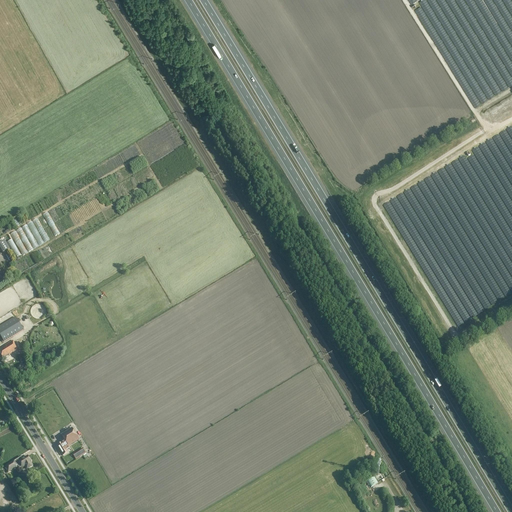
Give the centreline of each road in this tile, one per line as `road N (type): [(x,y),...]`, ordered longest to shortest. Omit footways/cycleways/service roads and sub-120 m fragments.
road 1 (motorway): [(186,0),(495,511)]
road 2 (motorway): [(510,511),(201,0)]
road 3 (track): [(466,511),(299,220)]
road 4 (track): [(341,193),(511,464)]
road 5 (secondary): [(82,511),(0,378)]
